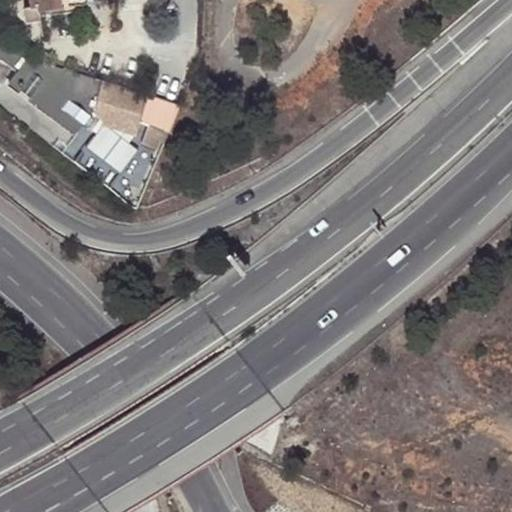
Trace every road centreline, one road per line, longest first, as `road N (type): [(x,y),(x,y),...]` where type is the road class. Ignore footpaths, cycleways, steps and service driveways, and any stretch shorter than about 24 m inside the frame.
road 1 (trunk): [(3,511),(77,474),(305,324),(511,147)]
road 2 (trunk): [(511,0),(301,168),(187,229),(114,238),(76,227),(0,176)]
road 3 (trunk): [(64,511),(264,385),(399,277),(511,171)]
road 4 (trunk): [(511,73),(311,253),(189,339)]
road 5 (trunk): [(189,339),(0,456)]
road 6 (trunk): [(189,339),(0,431)]
road 7 (secondary): [(212,511),(139,388),(110,357)]
road 8 (secondary): [(110,357),(0,246)]
road 9 (trunk): [(110,357),(0,274)]
